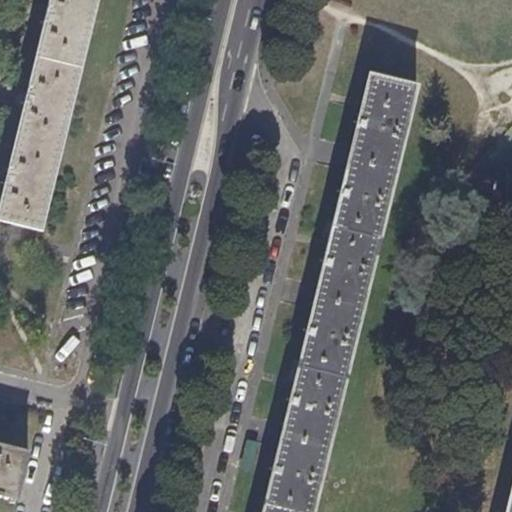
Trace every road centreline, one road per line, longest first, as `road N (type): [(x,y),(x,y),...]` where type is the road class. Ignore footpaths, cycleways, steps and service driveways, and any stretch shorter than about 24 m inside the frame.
road 1 (primary): [(153,437),(259,0)]
road 2 (primary): [(224,0),(120,430)]
road 3 (unknown): [(130,0),(38,410)]
road 4 (residential): [(0,400),(120,430)]
